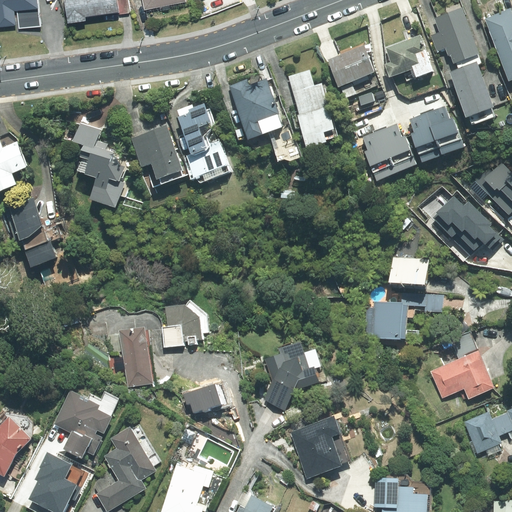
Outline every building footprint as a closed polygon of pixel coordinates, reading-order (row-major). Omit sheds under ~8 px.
[(0,0),(0,25),(44,23),(41,0),(0,0)] [(61,0),(62,11),(113,5),(112,0),(61,0)] [(143,0),(146,14),(190,8),(187,0),(143,0)] [(511,10),(484,21),(510,84),(511,83),(511,10)] [(480,58),(463,13),(437,23),(440,32),(431,35),(438,54),(449,49),(455,67),(480,58)] [(434,75),(421,37),(385,49),(391,66),(386,68),(390,82),(409,75),(411,83),(434,75)] [(366,47),(328,61),(344,103),(382,88),(366,47)] [(496,116),(478,65),(449,75),(452,98),(467,127),(496,116)] [(309,73),(290,77),(308,151),(327,146),(325,136),(335,133),(324,87),(314,89),(309,73)] [(249,82),(229,89),(248,144),(273,135),(271,132),(282,128),(266,82),(251,87),(249,82)] [(374,95),(360,100),(366,114),(379,109),(374,95)] [(452,98),(357,129),(374,182),(470,150),(452,98)] [(205,103),(174,115),(190,156),(185,158),(197,188),(230,175),(218,145),(213,146),(208,134),(216,131),(205,103)] [(102,130),(76,122),(68,147),(86,153),(78,177),(96,183),(90,203),(117,211),(125,187),(122,186),(128,170),(113,165),(115,156),(107,153),(108,148),(98,144),(102,130)] [(186,181),(168,125),(135,136),(141,154),(135,156),(140,170),(152,166),(160,190),(186,181)] [(0,142),(0,196),(18,189),(13,177),(28,171),(18,146),(3,151),(0,142)] [(511,172),(501,162),(491,172),(485,167),(471,181),(511,221),(511,219),(511,172)] [(54,194),(5,207),(16,248),(27,245),(34,273),(57,266),(51,246),(63,243),(57,222),(61,221),(54,194)] [(404,235),(414,223),(402,214),(392,225),(404,235)] [(428,263),(394,260),(392,287),(425,290),(428,263)] [(403,291),(402,307),(405,307),(423,309),(422,312),(444,314),(445,295),(403,291)] [(402,307),(368,304),(365,338),(402,341),(405,307),(402,307)] [(198,308),(186,308),(107,316),(111,358),(124,357),(128,389),(153,386),(154,386),(155,386),(156,386),(157,386),(158,386),(159,386),(160,386),(161,386),(162,386),(163,386),(164,385),(165,385),(166,385),(166,384),(167,384),(168,383),(169,382),(170,382),(170,381),(171,380),(172,379),(172,378),(173,378),(173,377),(174,376),(174,375),(174,374),(174,373),(175,372),(175,371),(164,367),(155,354),(190,351),(207,349),(204,336),(211,335),(208,317),(198,308)] [(495,394),(471,335),(452,342),(460,363),(434,374),(445,400),(466,391),(471,404),(495,394)] [(266,361),(274,384),(265,404),(286,414),(297,390),(320,384),(317,372),(324,370),(319,353),(304,357),(301,344),(278,350),(280,357),(266,361)] [(224,386),(184,397),(188,411),(194,409),(196,418),(230,409),(224,386)] [(101,405),(70,393),(56,428),(74,434),(66,455),(85,462),(92,444),(100,447),(112,416),(99,411),(101,405)] [(503,446),(500,438),(511,433),(511,411),(491,419),(489,415),(465,423),(476,455),(503,446)] [(343,465),(350,463),(336,419),(292,434),(307,481),(345,469),(343,465)] [(12,420),(0,429),(0,475),(7,479),(21,451),(32,442),(12,420)] [(162,464),(142,428),(140,425),(111,441),(117,450),(103,457),(113,475),(95,485),(109,511),(110,511),(147,491),(142,483),(157,474),(154,468),(162,464)] [(192,473),(177,468),(163,511),(205,511),(207,507),(199,504),(205,486),(212,488),(217,471),(195,464),(192,473)] [(400,482),(376,481),(375,510),(383,510),(382,511),(428,511),(429,498),(415,498),(415,490),(400,489),(400,482)] [(270,511),(273,507),(250,497),(242,511),(270,511)] [(511,511),(511,500),(494,500),(493,511),(511,511)]
